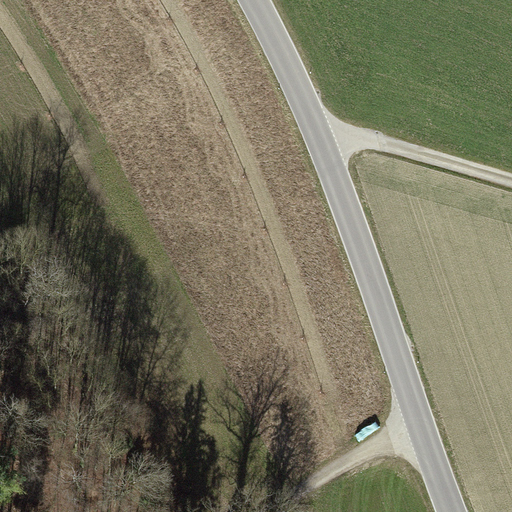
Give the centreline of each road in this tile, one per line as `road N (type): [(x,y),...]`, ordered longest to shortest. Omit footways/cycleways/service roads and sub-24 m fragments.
road 1 (tertiary): [(262,0),(323,122),(457,511)]
road 2 (track): [(511,175),(323,122)]
road 3 (track): [(422,416),(272,511)]
